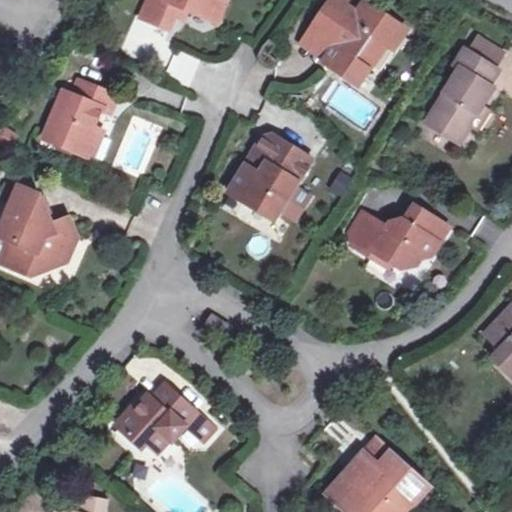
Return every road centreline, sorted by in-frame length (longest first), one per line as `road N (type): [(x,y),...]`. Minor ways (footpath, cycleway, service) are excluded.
road 1 (residential): [(141,314),(268,415),(287,421),(325,371)]
road 2 (residential): [(325,371),(371,359),(427,321),(509,230)]
road 3 (residential): [(0,470),(141,314)]
road 4 (residential): [(164,270),(166,233),(230,80)]
road 5 (residential): [(325,371),(315,353),(164,270)]
